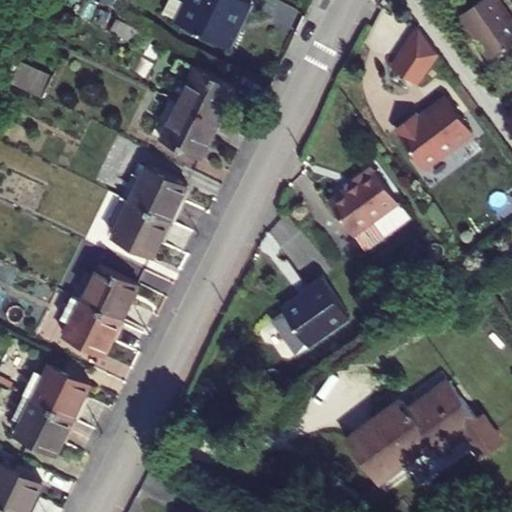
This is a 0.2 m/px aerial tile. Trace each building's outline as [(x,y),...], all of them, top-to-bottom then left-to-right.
[(251,4),(243,0),(189,0),(187,5),(177,0),(172,0),(166,14),(179,20),(178,23),(230,48),(251,4)] [(511,5),(508,0),(488,0),(469,14),(500,58),(511,49),(511,5)] [(154,37),(117,18),(111,32),(147,50),(154,37)] [(448,53),(428,26),(404,64),(424,76),(435,74),(448,53)] [(53,77),(22,62),(12,83),(43,98),(53,77)] [(237,88),(197,68),(179,105),(219,124),(237,88)] [(481,130),(455,96),(427,116),(420,115),(408,125),(407,131),(433,166),(423,174),(427,180),(432,184),(439,185),(445,183),(468,165),(467,141),(481,130)] [(202,158),(219,124),(179,105),(162,139),(202,158)] [(420,216),(383,165),(365,178),(367,180),(340,200),(375,248),(420,216)] [(188,186),(148,167),(131,203),(170,222),(188,186)] [(153,258),(170,222),(131,203),(113,239),(153,258)] [(139,285),(100,266),(82,301),(122,320),(139,285)] [(364,307),(335,267),(320,278),(321,281),(296,299),(298,302),(323,336),(364,307)] [(105,355),(122,320),(82,301),(65,336),(105,355)] [(298,302),(286,311),(311,345),(323,336),(298,302)] [(91,383),(52,364),(34,400),(73,419),(91,383)] [(476,432),(493,454),(511,439),(494,415),(489,419),(460,379),(419,409),(412,399),(357,440),(387,482),(430,451),(426,446),(440,435),(444,441),(451,450),(476,432)] [(55,455),(73,419),(34,400),(16,435),(55,455)] [(426,446),(430,451),(444,441),(440,435),(426,446)] [(27,511),(42,481),(3,462),(0,467),(0,506),(12,511),(27,511)]
